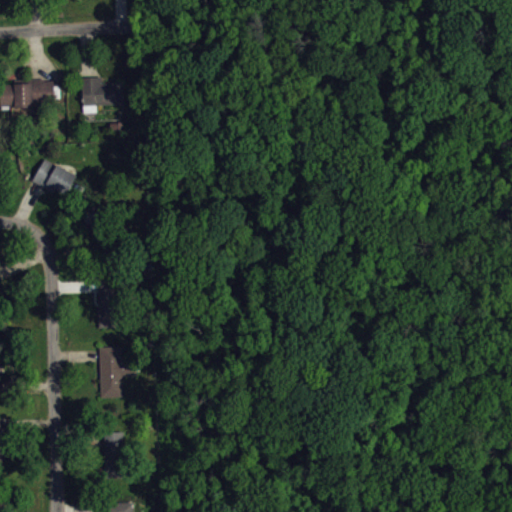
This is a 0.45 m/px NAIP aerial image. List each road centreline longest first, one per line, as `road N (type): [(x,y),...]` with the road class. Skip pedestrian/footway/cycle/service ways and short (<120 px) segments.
road 1 (residential): [(56,511),(49,255),(32,226),(0,219)]
road 2 (residential): [(0,31),(128,24)]
